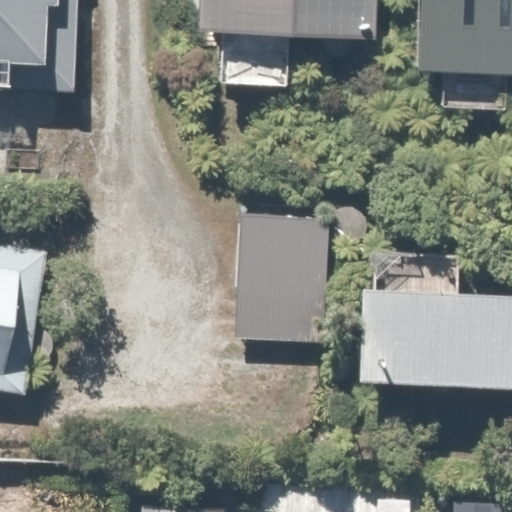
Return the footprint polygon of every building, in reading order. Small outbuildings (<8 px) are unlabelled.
[(0,0),(0,95),(77,97),(78,0),(0,0)] [(221,0),(219,83),(300,86),(301,39),(386,42),(387,0),(221,0)] [(511,0),(438,0),(439,71),(511,71),(511,0)] [(328,214),(245,214),(245,370),(328,370),(328,214)] [(466,257),(379,259),(381,391),(511,388),(511,287),(467,289),(466,257)] [(0,389),(41,396),(60,285),(0,274),(0,389)]
